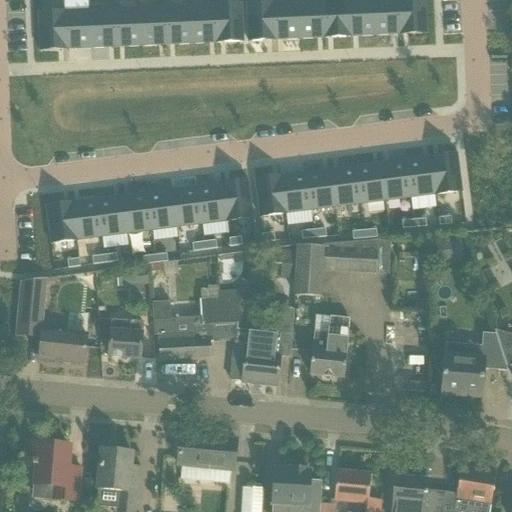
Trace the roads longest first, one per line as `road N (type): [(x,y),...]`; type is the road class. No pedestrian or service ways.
road 1 (residential): [(1,183),(464,124),(477,107),(473,0)]
road 2 (residential): [(0,394),(511,451)]
